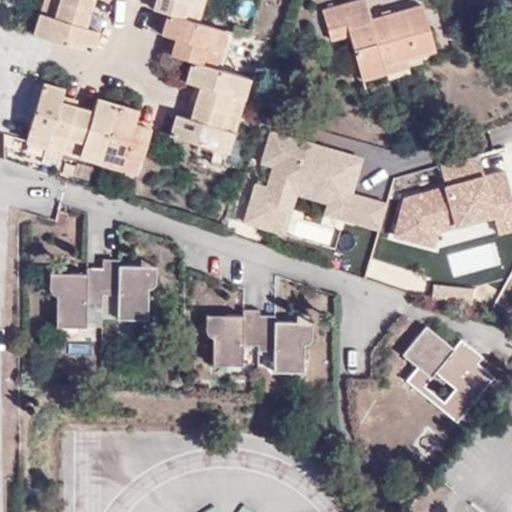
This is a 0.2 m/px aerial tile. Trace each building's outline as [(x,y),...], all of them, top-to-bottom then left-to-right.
[(88,10),(55,0),(43,0),(33,33),(91,51),(97,30),(83,26),(88,10)] [(55,0),(88,10),(90,0),(55,0)] [(154,0),(153,7),(168,12),(196,20),(201,0),(154,0)] [(385,70),(383,64),(407,57),(435,49),(422,4),(371,19),(365,0),(360,0),(322,11),(330,39),(349,34),(361,77),(385,70)] [(214,66),(225,29),(196,20),(168,12),(161,33),(175,37),(171,53),(192,59),(214,66)] [(385,70),(408,64),(407,57),(383,64),(385,70)] [(185,80),(198,84),(193,100),(238,114),(249,77),(214,66),(192,59),(185,80)] [(42,80),(24,139),(61,150),(75,104),(60,99),(64,87),(42,80)] [(96,97),(92,110),(75,104),(61,150),(98,162),(116,103),(96,97)] [(175,113),(169,133),(197,142),(214,147),(226,151),(238,114),(193,100),(188,117),(175,113)] [(116,103),(98,162),(136,174),(150,127),(134,122),(138,109),(116,103)] [(212,157),(224,160),(226,151),(214,147),(212,157)] [(99,253),(99,262),(99,288),(115,288),(115,311),(144,312),(144,280),(147,280),(150,277),(152,273),(152,258),(115,257),(115,253),(99,253)] [(81,297),(99,297),(99,288),(99,262),(80,262),(80,268),(44,267),(44,284),(52,292),(53,319),(81,319),(81,297)] [(240,360),(241,341),(257,341),(257,311),(257,304),(241,303),(241,310),(204,310),(204,327),(212,334),(212,360),(240,360)] [(274,317),(274,310),(257,311),(257,341),(257,347),(274,347),(274,366),(302,366),(302,337),(307,335),(310,330),(310,317),(274,317)] [(426,376),(432,370),(448,384),(470,345),(467,342),(461,349),(454,342),(450,347),(422,323),(397,351),(413,364),(426,376)] [(451,387),(437,402),(435,405),(451,418),(489,373),(473,360),(479,353),(470,345),(448,384),(451,387)] [(413,364),(402,377),(435,405),(437,402),(448,384),(432,370),(426,376),(413,364)] [(448,384),(437,402),(451,387),(448,384)]
